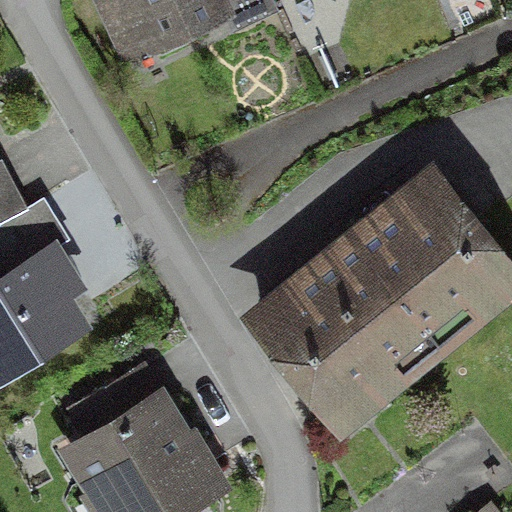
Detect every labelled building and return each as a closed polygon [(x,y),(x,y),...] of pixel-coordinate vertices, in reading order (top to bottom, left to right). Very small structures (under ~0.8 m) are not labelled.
[(95,0),(121,56),(149,43),(151,47),(223,14),(230,29),(272,10),(267,0),(95,0)] [(0,177),(0,209),(13,203),(0,177)] [(431,183),(260,320),(335,413),(506,275),(431,183)] [(0,255),(30,237),(16,214),(0,224),(0,255)] [(0,381),(88,329),(69,296),(82,288),(59,248),(0,282),(0,381)] [(155,400),(137,370),(72,409),(90,439),(68,452),(104,511),(163,511),(208,485),(157,399),(155,400)]
